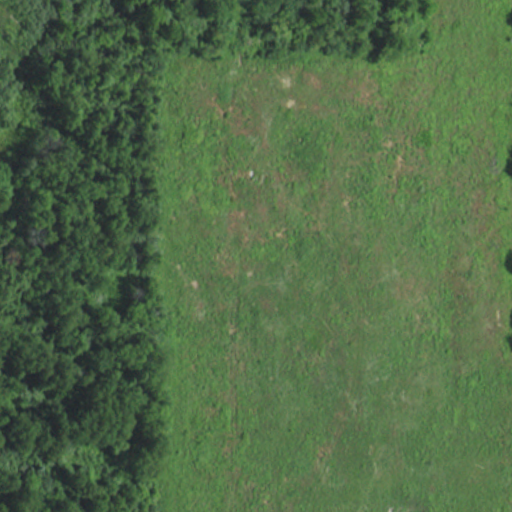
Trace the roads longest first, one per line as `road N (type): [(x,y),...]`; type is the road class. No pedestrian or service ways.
road 1 (residential): [(222,511),(227,456),(310,149)]
road 2 (residential): [(243,408),(385,445),(511,449)]
